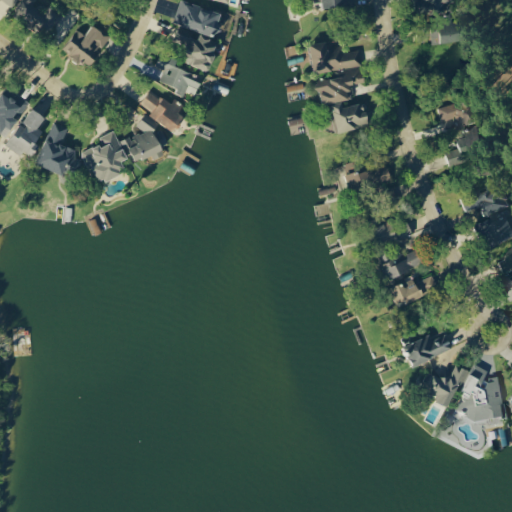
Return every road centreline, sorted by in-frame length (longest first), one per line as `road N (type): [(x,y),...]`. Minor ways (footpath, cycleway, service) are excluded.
road 1 (residential): [(440,223),(405,129),(382,0)]
road 2 (residential): [(150,0),(138,38),(98,93),(68,96),(0,44)]
road 3 (residential): [(440,223),(489,333)]
